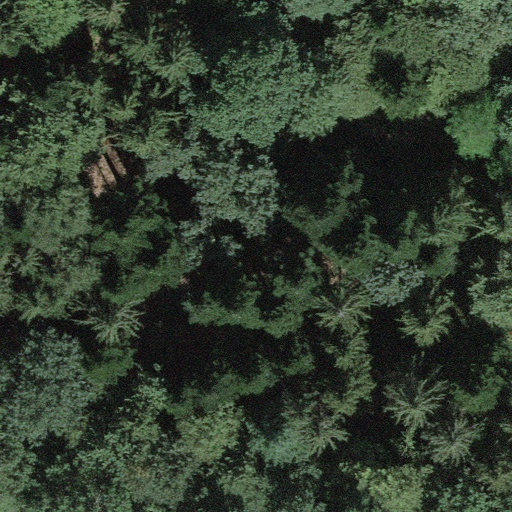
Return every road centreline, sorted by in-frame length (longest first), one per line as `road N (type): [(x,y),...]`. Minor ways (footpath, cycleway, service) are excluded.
road 1 (track): [(511,119),(473,131),(424,132),(258,90),(114,0)]
road 2 (track): [(511,21),(483,56),(368,121)]
